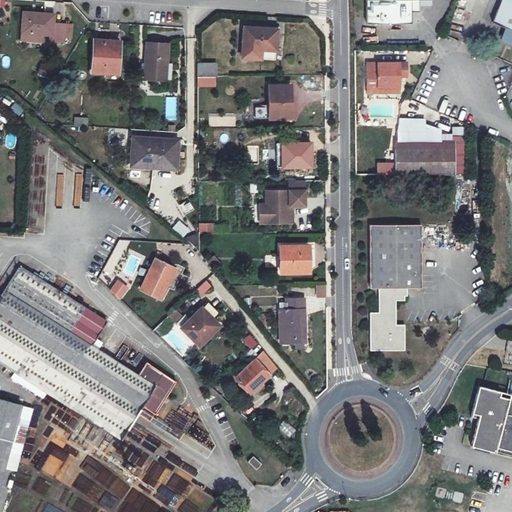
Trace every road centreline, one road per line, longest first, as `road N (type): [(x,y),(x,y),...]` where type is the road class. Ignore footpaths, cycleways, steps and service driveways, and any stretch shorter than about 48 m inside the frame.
road 1 (tertiary): [(341,11),(341,337),(352,390)]
road 2 (unknown): [(264,511),(171,356),(38,243)]
road 3 (unknown): [(321,409),(200,260),(171,242)]
road 4 (unknown): [(189,0),(191,178)]
road 5 (residential): [(189,0),(341,11)]
road 6 (unclassified): [(403,413),(479,329),(511,309)]
road 7 (tertiary): [(328,475),(368,487),(396,473),(410,444),(403,413)]
